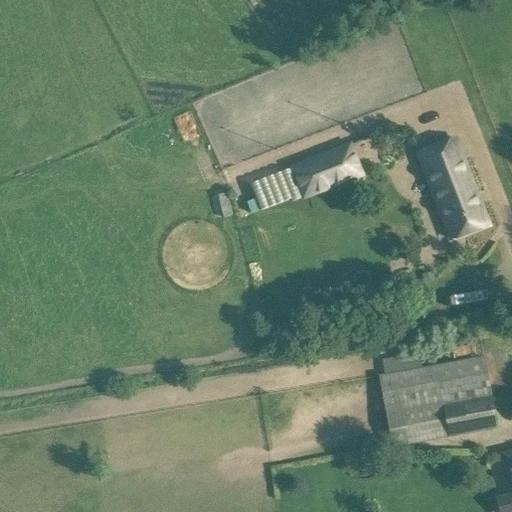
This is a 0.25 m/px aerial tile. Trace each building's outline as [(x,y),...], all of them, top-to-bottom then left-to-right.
[(488,225),(463,159),(455,139),(418,153),(442,215),(439,216),(448,240),(488,225)] [(301,200),(363,177),(350,143),(288,166),(289,169),(251,183),(261,211),(300,197),(301,200)] [(435,271),(421,275),(423,283),(437,279),(435,271)] [(496,427),(486,375),(483,356),(379,375),(392,447),(406,444),(496,427)] [(511,451),(502,454),(511,496),(511,451)]
